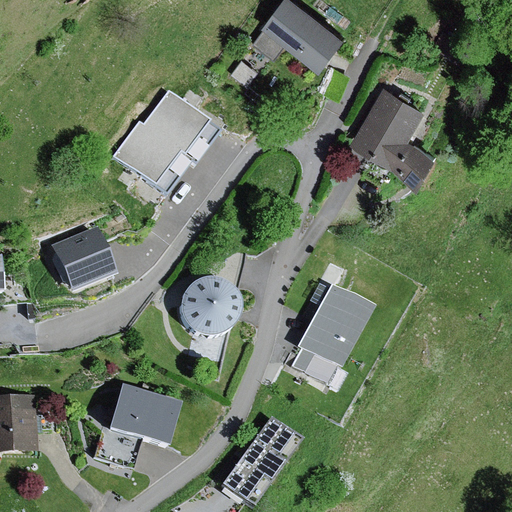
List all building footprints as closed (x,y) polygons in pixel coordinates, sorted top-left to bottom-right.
[(360,37),(311,0),(294,0),(264,40),(284,55),(297,38),(337,68),(360,37)] [(419,117),(377,92),(344,148),(413,188),(427,164),(401,149),(419,117)] [(213,130),(184,107),(128,178),(168,209),(193,178),(182,169),(213,130)] [(102,222),(57,241),(76,286),(121,267),(102,222)] [(233,316),(232,306),(228,297),(222,290),(213,285),(204,283),(194,284),(185,288),(178,296),(173,305),(172,315),(174,325),(180,334),(188,340),(198,344),(209,343),(218,340),(226,333),(231,325),(233,316)] [(364,314),(322,293),(291,353),(332,375),(364,314)] [(175,413),(118,394),(104,434),(162,453),(175,413)] [(34,402),(0,402),(0,459),(34,459),(34,402)] [(263,425),(210,493),(235,511),(244,511),(293,449),(263,425)]
